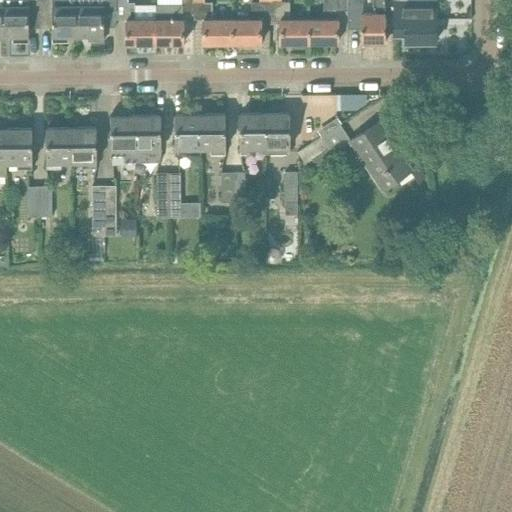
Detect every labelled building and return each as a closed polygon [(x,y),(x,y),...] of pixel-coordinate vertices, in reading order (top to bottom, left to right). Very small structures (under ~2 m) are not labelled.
[(2,0),(3,36),(13,36),(13,42),(29,42),(29,27),(42,27),(41,0),(2,0)] [(69,35),(79,35),(78,0),(41,0),(42,27),(53,27),(52,41),(68,41),(69,35)] [(116,26),(116,19),(116,0),(78,0),(79,35),(88,35),(88,41),(104,41),(104,27),(116,26)] [(126,44),(156,44),(156,5),(155,5),(155,19),(134,19),(134,4),(127,4),(126,0),(116,0),(116,19),(126,19),(126,44)] [(156,5),(156,44),(183,43),(183,19),(183,15),(193,15),(193,0),(183,0),(183,5),(156,5)] [(193,0),(193,15),(193,20),(203,19),(203,43),(232,43),(232,19),(213,19),(212,4),(205,4),(204,0),(193,0)] [(232,19),(232,43),(260,43),(260,23),(272,23),(271,0),(260,0),(260,3),(253,3),(253,19),(232,19)] [(271,0),(272,23),(280,23),(280,43),(308,43),(308,19),(290,19),(290,3),(281,3),(281,0),(271,0)] [(308,19),(308,43),(337,43),(337,28),(349,28),(348,0),(323,0),(324,19),(308,19)] [(348,0),(349,28),(349,29),(361,29),(361,43),(385,43),(385,23),(385,0),(373,0),(374,14),(363,13),(363,0),(348,0)] [(394,0),(394,14),(394,34),(405,34),(405,42),(435,42),(436,1),(394,0)] [(329,90),(328,79),(305,79),(305,91),(329,90)] [(356,97),(339,97),(339,110),(356,109),(356,97)] [(240,113),(240,133),(240,154),(254,154),(254,148),(265,147),(265,113),(240,113)] [(289,113),(265,113),(265,147),(265,153),(276,153),(290,153),(290,133),(289,113)] [(135,114),(111,115),(111,135),(111,155),(124,155),(124,162),(135,162),(135,114)] [(160,114),(135,114),(135,162),(160,162),(160,155),(161,134),(160,114)] [(175,114),(176,134),(175,154),(190,154),(190,149),(200,149),(200,114),(175,114)] [(225,114),(200,114),(200,149),(210,149),(210,154),(225,154),(225,134),(225,114)] [(350,140),(361,157),(383,189),(411,170),(378,121),(350,140)] [(47,128),(47,148),(47,168),(61,168),(61,162),(71,162),(72,127),(47,128)] [(96,127),(72,127),(71,162),(81,162),(81,167),(96,168),(97,147),(96,127)] [(32,128),(7,128),(7,163),(17,163),(17,168),(32,169),(32,148),(32,128)] [(305,164),(312,159),(316,166),(332,156),(328,149),(328,148),(321,137),(298,152),(305,164)] [(220,171),(220,201),(233,201),(233,171),(220,171)] [(233,171),(233,201),(243,201),(244,171),(233,171)] [(284,171),(284,201),(284,214),(297,214),(297,171),(284,171)] [(169,172),(155,172),(155,202),(157,202),(157,218),(170,218),(169,172)] [(179,172),(169,172),(170,218),(180,218),(180,201),(179,172)] [(92,185),(92,236),(105,236),(104,185),(92,185)] [(104,185),(105,236),(115,236),(114,185),(104,185)] [(26,186),(27,216),(40,216),(40,186),(26,186)] [(40,186),(40,216),(51,216),(50,186),(40,186)]
